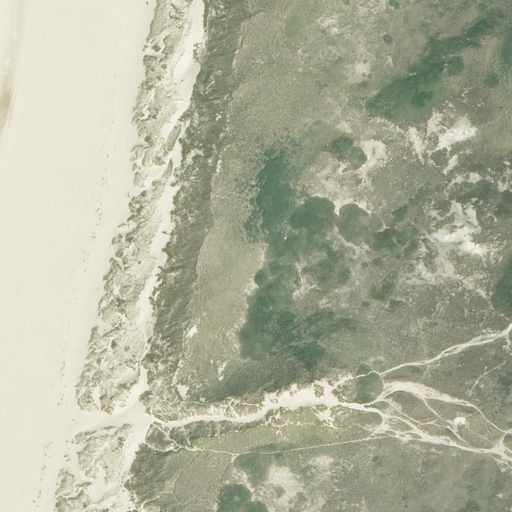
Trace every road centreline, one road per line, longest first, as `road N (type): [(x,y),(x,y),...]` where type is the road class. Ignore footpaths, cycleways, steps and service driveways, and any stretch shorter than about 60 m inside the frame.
road 1 (unknown): [(317,400),(239,419),(96,423)]
road 2 (unknown): [(511,449),(420,397),(394,392),(356,407),(317,400)]
